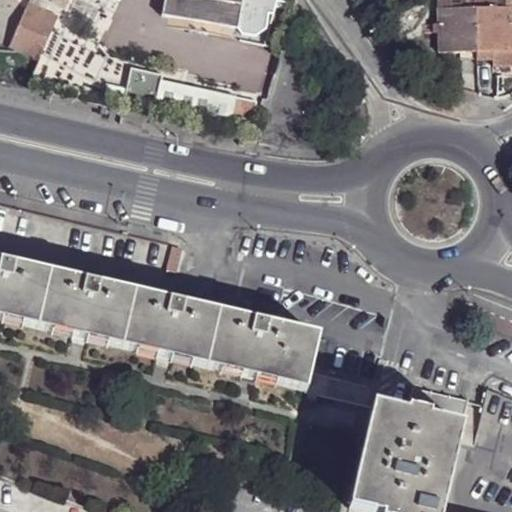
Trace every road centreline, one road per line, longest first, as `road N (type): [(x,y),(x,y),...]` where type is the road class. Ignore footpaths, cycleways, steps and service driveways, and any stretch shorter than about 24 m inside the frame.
road 1 (primary): [(374,178),(274,177),(0,118)]
road 2 (primary): [(0,159),(144,193),(371,227)]
